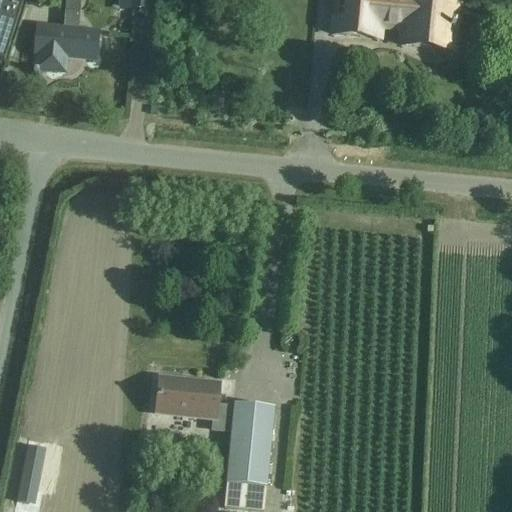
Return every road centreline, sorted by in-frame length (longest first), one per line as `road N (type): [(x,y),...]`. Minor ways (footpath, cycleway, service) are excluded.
road 1 (unclassified): [(511,188),(35,148)]
road 2 (unclassified): [(0,342),(35,148)]
